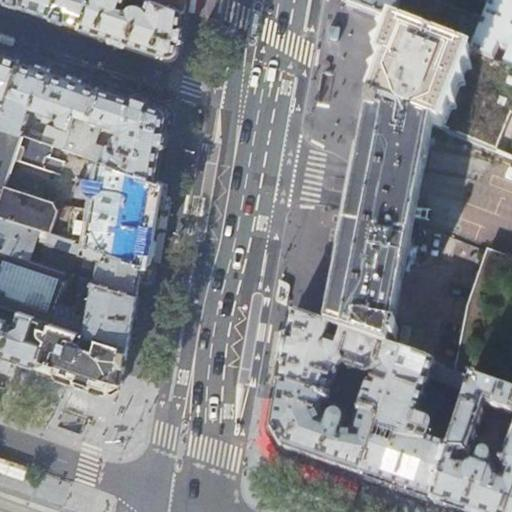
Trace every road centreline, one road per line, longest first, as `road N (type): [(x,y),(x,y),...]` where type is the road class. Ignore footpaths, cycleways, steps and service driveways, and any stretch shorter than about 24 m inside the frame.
road 1 (primary): [(209,511),(199,396),(248,102)]
road 2 (residential): [(248,102),(0,19)]
road 3 (primary): [(154,494),(0,439)]
